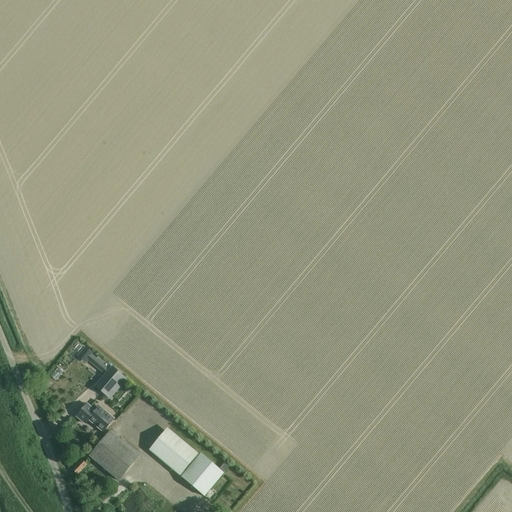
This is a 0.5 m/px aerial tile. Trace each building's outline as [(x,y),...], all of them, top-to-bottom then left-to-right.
[(78,342),(72,349),(77,353),(83,346),(78,342)] [(123,377),(116,371),(112,368),(111,370),(106,366),(105,367),(91,356),(92,355),(84,348),(79,355),(105,376),(95,388),(106,398),(123,377)] [(45,383),(49,387),(53,382),(49,379),(45,383)] [(85,418),(102,433),(113,420),(104,412),(100,417),(86,405),(77,416),(82,421),(85,418)] [(139,458),(110,433),(90,457),(118,482),(139,458)] [(153,448),(184,474),(196,459),(165,433),(153,448)] [(182,479),(205,499),(224,476),(201,456),(182,479)] [(81,462),(73,471),(72,472),(76,477),(86,467),(81,462)]
